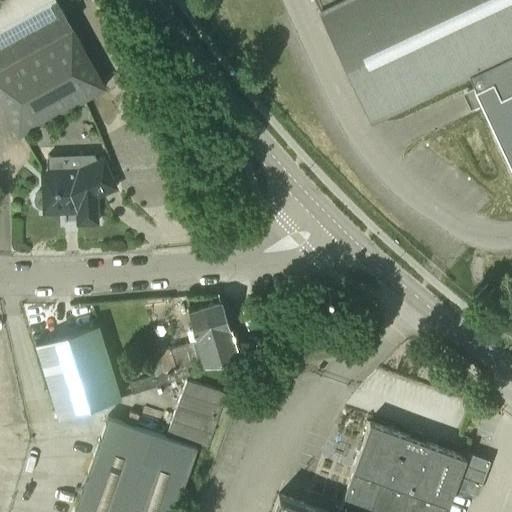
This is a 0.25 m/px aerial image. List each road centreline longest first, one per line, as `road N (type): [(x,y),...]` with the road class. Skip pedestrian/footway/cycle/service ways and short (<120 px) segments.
road 1 (unclassified): [(323,205),(261,252),(203,268),(0,280)]
road 2 (tertiary): [(323,205),(258,139),(158,0)]
road 3 (tertiary): [(511,370),(323,205)]
